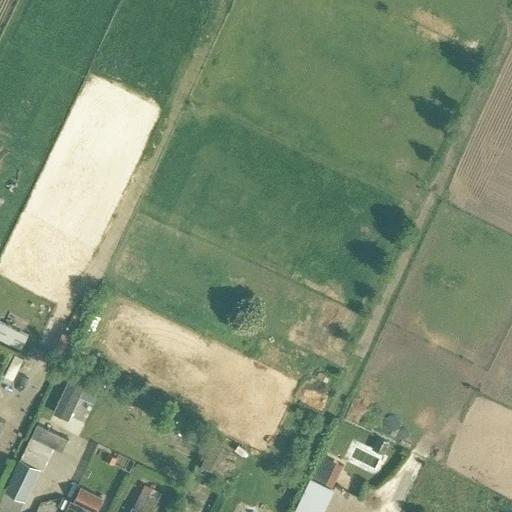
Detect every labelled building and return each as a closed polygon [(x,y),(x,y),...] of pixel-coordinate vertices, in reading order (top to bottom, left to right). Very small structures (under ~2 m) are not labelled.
[(66,328),(54,353),(67,359),(79,335),(66,328)] [(68,438),(38,423),(32,436),(62,451),(68,438)] [(383,454),(389,442),(377,436),(371,448),(383,454)] [(211,470),(222,447),(210,441),(199,464),(211,470)] [(328,451),(316,472),(335,483),(347,462),(328,451)] [(114,464),(117,458),(108,454),(105,460),(114,464)] [(40,468),(22,459),(6,492),(24,500),(40,468)] [(326,511),(337,484),(311,475),(297,511),(326,511)] [(153,511),(164,490),(146,481),(130,511),(153,511)] [(81,486),(73,501),(95,511),(103,497),(81,486)]
